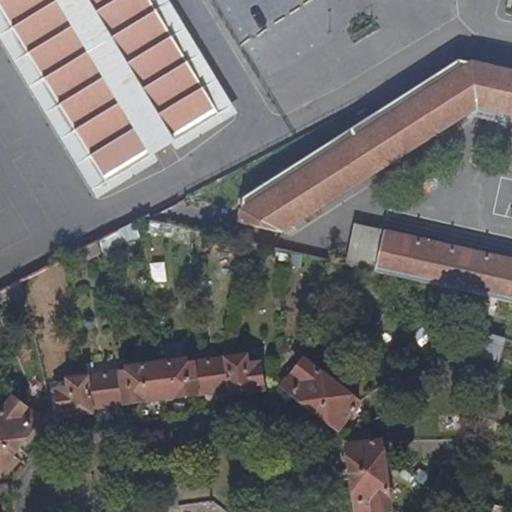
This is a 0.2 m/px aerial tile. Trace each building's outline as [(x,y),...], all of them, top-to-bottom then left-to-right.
[(218,114),(148,0),(0,0),(0,13),(104,183),(218,114)] [(376,272),(511,302),(511,72),(470,63),(376,124),(244,207),(240,223),(281,233),(477,107),(511,114),(511,260),(385,233),(376,272)] [(375,267),(384,231),(341,221),(333,257),(375,267)] [(477,357),(499,360),(502,336),(480,333),(477,357)] [(246,365),(245,356),(185,365),(184,362),(126,369),(126,373),(66,380),(66,388),(55,389),(60,416),(91,413),(91,409),(229,390),(229,393),(261,389),(258,363),(246,365)] [(337,431),(358,402),(303,359),(282,387),(337,431)] [(0,471),(38,421),(11,400),(0,414),(0,471)] [(379,441),(344,445),(353,511),(371,511),(388,510),(379,441)]
